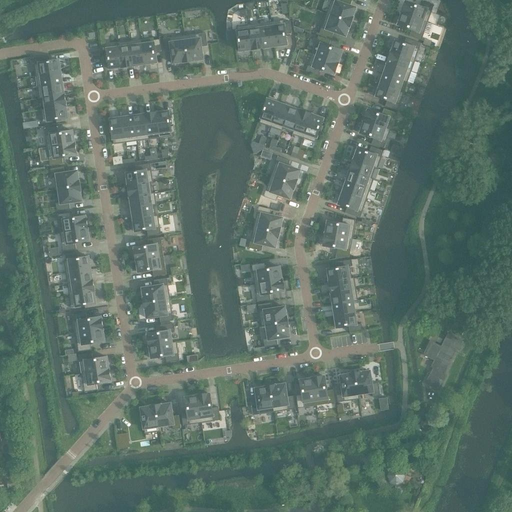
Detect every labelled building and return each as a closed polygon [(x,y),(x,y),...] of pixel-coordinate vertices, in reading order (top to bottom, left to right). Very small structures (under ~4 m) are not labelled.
[(332,0),(327,14),(352,23),(353,18),(356,9),(351,7),(353,1),(350,0),(338,0),(338,2),(332,0)] [(405,4),(402,14),(428,23),(434,6),(422,1),(420,7),(406,2),(405,4)] [(350,28),(352,23),(327,14),(320,35),(332,39),(334,33),(346,37),(350,28)] [(402,14),(398,26),(411,31),(409,37),(422,41),(424,34),(420,33),(423,23),(428,24),(428,23),(402,14)] [(285,27),(291,26),(290,22),(284,23),(284,21),(272,22),(275,47),(287,46),(286,35),(285,31),(285,27)] [(272,22),(260,24),(264,49),(275,47),(272,22)] [(260,24),(249,26),(252,51),(264,49),(260,24)] [(240,52),(252,51),(249,26),(237,27),(240,52)] [(206,34),(185,37),(189,63),(194,62),(203,60),(202,48),(208,47),(206,34)] [(183,63),(189,63),(185,37),(164,39),(166,53),(172,52),(173,64),(183,63)] [(313,55),(339,64),(343,52),(329,47),(331,41),(319,37),(313,55)] [(154,39),(141,40),(145,65),(157,64),(156,53),(155,49),(155,45),(161,44),(160,40),(154,41),(154,39)] [(396,41),(392,53),(415,62),(419,50),(416,48),(412,47),(408,46),(410,40),(406,39),(404,44),(396,41)] [(133,67),(145,65),(141,40),(130,42),(133,67)] [(133,67),(130,42),(119,43),(122,69),(133,67)] [(110,70),(122,68),(122,69),(119,43),(118,43),(119,48),(107,50),(108,57),(106,57),(107,63),(109,63),(110,70)] [(391,53),(388,64),(412,72),(415,62),(392,53),(391,53)] [(313,55),(306,72),(319,77),(321,71),(334,75),(335,74),(339,64),(313,55)] [(46,63),(42,63),(38,64),(37,58),(33,59),(36,77),(61,73),(59,61),(50,62),(46,63)] [(388,64),(384,75),(408,83),(412,72),(388,64)] [(36,77),(38,88),(63,84),(61,73),(36,77)] [(384,75),(380,86),(404,94),(408,83),(384,75)] [(64,96),(63,84),(38,88),(40,99),(64,96)] [(380,86),(376,97),(387,101),(385,107),(398,112),(404,94),(380,86)] [(64,96),(40,99),(40,100),(44,99),(46,109),(41,110),(41,111),(66,107),(65,96),(64,96)] [(271,128),(280,104),(268,100),(260,124),(271,128)] [(280,104),(271,128),(282,132),(290,108),(280,104)] [(41,111),(43,123),(68,119),(66,107),(41,111)] [(290,108),(282,132),(283,132),(283,129),(293,133),(292,135),(293,135),(301,112),(290,108)] [(368,112),(364,122),(390,131),(397,114),(384,109),(382,115),(368,110),(368,112)] [(301,112),(293,135),(304,139),(312,115),(301,111),(301,112)] [(171,125),(173,125),(172,119),(170,119),(169,112),(157,114),(160,139),(172,137),(171,125)] [(160,139),(157,114),(145,115),(149,140),(160,139)] [(138,142),(149,140),(145,115),(134,117),(138,142)] [(312,115),(304,139),(316,143),(319,132),(321,133),(323,127),(321,126),(324,119),(312,115)] [(126,143),(138,142),(134,117),(123,118),(126,143)] [(111,127),(109,127),(110,134),(112,133),(114,145),(126,143),(123,118),(110,120),(111,127)] [(364,122),(360,134),(374,139),(372,145),(384,149),(390,131),(364,122)] [(47,148),(75,144),(73,132),(59,134),(58,128),(45,130),(47,148)] [(265,146),(268,139),(262,137),(259,144),(265,146)] [(50,167),(63,165),(62,159),(77,156),(76,154),(77,154),(75,144),(47,148),(50,167)] [(358,149),(354,161),(378,169),(384,152),(371,147),(369,153),(358,149)] [(278,157),(271,177),(296,186),(298,181),(297,181),(300,171),(288,167),(290,161),(278,157)] [(354,161),(350,172),(374,180),(372,179),(376,169),(378,170),(378,169),(354,161)] [(150,164),(147,165),(147,171),(144,172),(140,172),(136,173),(126,174),(128,187),(153,183),(150,164)] [(56,190),(80,187),(79,182),(78,172),(65,174),(64,168),(51,170),(52,177),(54,177),(56,190)] [(350,172),(346,183),(370,191),(374,180),(350,172)] [(271,177),(264,197),(276,202),(279,196),(291,200),(294,191),(296,186),(271,177)] [(153,183),(128,187),(130,198),(155,194),(153,194),(151,184),(153,183)] [(346,183),(343,193),(366,202),(370,191),(346,183)] [(80,187),(56,190),(58,204),(56,204),(57,212),(70,210),(69,204),(82,202),(81,192),(80,187)] [(343,193),(339,205),(347,208),(345,214),(349,215),(351,209),(355,211),(359,212),(362,213),(366,202),(343,193)] [(155,194),(130,198),(132,209),(157,205),(155,194)] [(157,205),(132,209),(133,220),(158,217),(158,216),(154,217),(152,207),(157,206),(157,205)] [(259,207),(254,228),(280,234),(281,229),(280,229),(283,219),(270,216),(272,210),(259,207)] [(58,215),(61,234),(88,229),(86,219),(86,217),(72,219),(71,213),(58,215)] [(158,217),(133,220),(135,233),(147,231),(148,237),(161,235),(158,217)] [(328,222),(326,235),(353,239),(356,221),(343,218),(342,225),(328,222)] [(254,228),(249,249),(262,252),(263,246),(276,249),(278,239),(279,239),(280,234),(254,228)] [(90,242),(88,229),(61,234),(63,252),(76,250),(75,244),(90,242)] [(324,245),(323,247),(338,249),(337,255),(350,258),(353,239),(326,235),(325,234),(324,245)] [(164,257),(161,238),(148,240),(149,246),(135,249),(135,250),(136,261),(164,257)] [(66,274),(91,270),(89,257),(78,259),(74,260),(70,260),(70,254),(66,255),(67,261),(64,261),(66,274)] [(164,257),(136,261),(137,261),(139,273),(153,271),(154,277),(167,275),(164,257)] [(337,269),(328,270),(330,283),(355,279),(355,278),(352,279),(350,267),(349,267),(345,268),(341,268),(340,262),(336,263),(337,269)] [(265,264),(252,266),(255,284),(282,280),(280,268),(266,270),(265,264)] [(66,274),(68,285),(93,281),(91,270),(66,274)] [(144,299),(144,304),(170,300),(167,279),(154,281),(155,287),(142,289),(144,299)] [(330,283),(331,294),(332,294),(356,290),(355,279),(330,283)] [(282,280),(255,284),(258,303),(271,301),(270,295),(284,292),(284,291),(284,290),(282,280)] [(68,285),(69,296),(94,292),(95,292),(93,281),(68,285)] [(356,290),(332,294),(333,305),(358,301),(356,290)] [(96,305),(94,292),(69,296),(71,309),(96,305)] [(174,321),(170,300),(144,304),(145,309),(146,309),(147,319),(160,317),(161,323),(174,321)] [(358,301),(333,305),(335,316),(355,313),(354,302),(358,302),(358,301)] [(272,304),(258,306),(262,327),(288,323),(287,318),(285,308),(272,310),(272,304)] [(355,313),(335,316),(337,329),(349,327),(350,333),(363,331),(362,324),(357,325),(355,313)] [(86,314),(73,316),(76,334),(103,330),(102,320),(101,318),(87,320),(86,314)] [(288,323),(262,327),(267,327),(269,339),(264,340),(265,348),(278,346),(277,340),(290,338),(288,328),(289,328),(288,323)] [(150,347),(177,343),(177,342),(172,343),(171,333),(175,332),(174,324),(161,326),(162,332),(148,335),(148,337),(150,347)] [(103,330),(76,334),(79,353),(92,351),(91,345),(105,342),(103,330)] [(430,342),(423,355),(435,361),(431,368),(434,369),(426,385),(439,392),(447,376),(445,375),(458,350),(460,351),(464,342),(449,334),(442,348),(430,342)] [(180,361),(177,343),(150,347),(152,359),(166,357),(167,363),(180,361)] [(92,354),(79,356),(82,374),(109,370),(107,358),(93,360),(92,354)] [(109,370),(82,374),(85,393),(98,391),(97,385),(111,383),(111,381),(109,370)] [(361,373),(355,374),(359,400),(360,400),(359,395),(372,393),(373,398),(381,397),(379,384),(372,385),(370,372),(361,373)] [(342,389),(336,390),(338,403),(359,400),(355,374),(350,375),(341,376),(342,389)] [(323,377),(313,379),(317,406),(335,403),(334,390),(327,391),(325,377),(323,377)] [(303,395),(296,396),(298,409),(317,406),(313,379),(300,381),(303,395)] [(276,386),(271,387),(274,413),(296,410),(294,397),(287,397),(286,385),(276,386)] [(258,402),(251,403),(253,416),(274,413),(271,387),(265,387),(265,388),(256,389),(258,402)] [(208,395),(198,396),(202,424),(221,421),(219,408),(212,409),(210,394),(208,395)] [(188,412),(182,413),(183,426),(202,424),(198,396),(186,398),(188,412)] [(161,405),(156,406),(160,432),(160,427),(173,425),(174,430),(181,429),(179,416),(173,417),(171,404),(161,406),(161,405)] [(142,416),(140,416),(141,423),(143,422),(145,435),(160,432),(156,406),(151,407),(141,409),(142,416)] [(128,434),(117,435),(119,450),(130,448),(128,434)] [(389,484),(397,486),(403,483),(404,483),(408,484),(411,478),(406,476),(403,469),(396,466),(389,469),(386,477),(389,484)]
